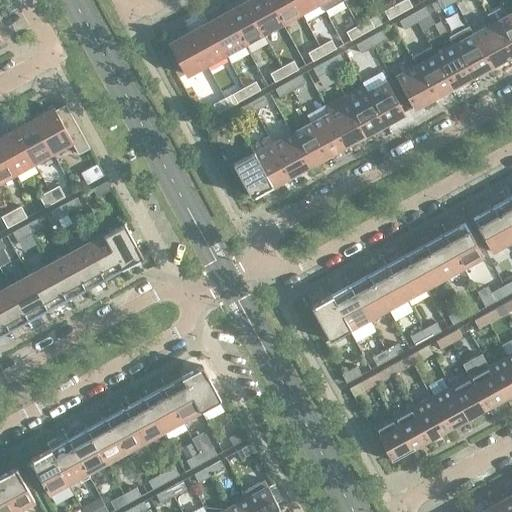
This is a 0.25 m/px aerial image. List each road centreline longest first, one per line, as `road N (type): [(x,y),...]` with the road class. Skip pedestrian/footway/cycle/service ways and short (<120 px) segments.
road 1 (residential): [(511,103),(273,233),(258,261)]
road 2 (residential): [(258,261),(304,266),(511,152)]
road 3 (residential): [(0,428),(176,337),(184,306)]
road 4 (residential): [(184,306),(153,291),(0,376)]
road 5 (residential): [(511,445),(399,511)]
